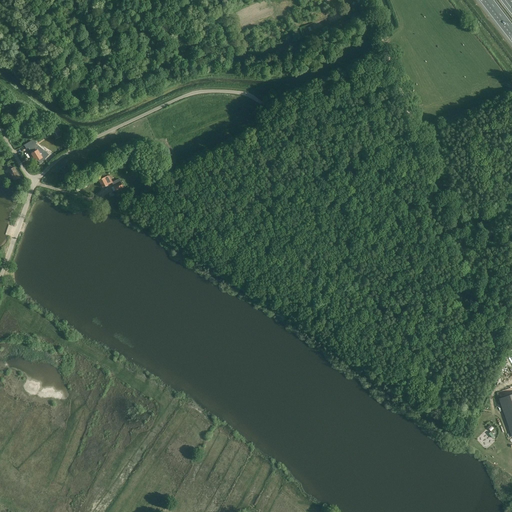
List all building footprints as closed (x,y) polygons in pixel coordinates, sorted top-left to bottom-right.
[(62,134),(57,125),(52,127),(58,137),(62,134)] [(37,142),(33,140),(24,145),(27,149),(28,148),(36,143),(37,142)] [(39,146),(36,143),(28,148),(32,153),(36,162),(38,161),(41,164),(48,157),(45,152),(39,146)] [(20,177),(14,167),(8,170),(14,181),(20,177)] [(112,182),(109,175),(99,180),(103,188),(112,183),(116,191),(124,187),(119,179),(112,182)]
